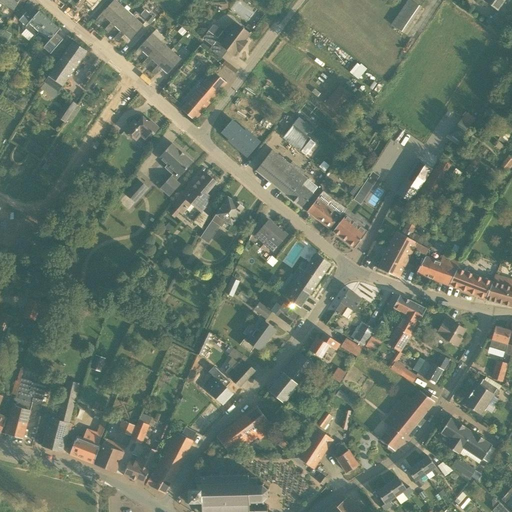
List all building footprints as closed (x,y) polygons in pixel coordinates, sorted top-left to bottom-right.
[(0,0),(0,11),(2,13),(7,5),(14,9),(19,0),(0,0)] [(111,23),(124,8),(115,0),(114,0),(96,21),(99,24),(105,17),(111,23)] [(407,0),(404,6),(415,14),(420,7),(410,0),(407,0)] [(484,0),(484,1),(497,10),(504,0),(484,0)] [(120,31),(134,16),(124,8),(111,23),(105,29),(109,32),(114,26),(120,31)] [(140,14),(145,19),(149,14),(144,10),(140,14)] [(39,32),(40,32),(50,20),(39,11),(33,18),(26,12),(19,20),(26,27),(25,28),(35,37),(39,32)] [(500,27),(505,19),(495,12),(490,19),(500,27)] [(154,18),(149,14),(145,19),(145,20),(150,24),(154,18)] [(130,40),(143,25),(134,16),(120,31),(114,38),(118,41),(124,34),(130,40)] [(50,20),(40,32),(50,41),(47,44),(44,48),(50,54),(64,39),(57,33),(60,29),(50,20)] [(249,34),(241,28),(236,24),(233,29),(229,26),(227,26),(223,31),(218,38),(208,31),(203,38),(212,46),(216,41),(221,45),(234,55),(237,50),(239,52),(247,41),(245,40),(249,34)] [(182,27),(177,31),(182,36),(186,31),(182,27)] [(6,31),(0,41),(0,43),(3,45),(5,42),(7,43),(12,34),(6,31)] [(148,57),(162,42),(152,33),(133,55),(137,58),(143,51),(148,57)] [(60,91),(87,51),(73,41),(46,81),(60,91)] [(158,65),(171,51),(162,42),(148,57),(142,63),(146,66),(152,60),(158,65)] [(167,74),(180,59),(171,51),(158,65),(152,72),(156,75),(161,69),(167,74)] [(358,78),(366,68),(357,61),(349,71),(358,78)] [(194,121),(227,82),(214,71),(181,109),(194,121)] [(325,103),(336,112),(350,93),(339,85),(325,103)] [(65,122),(77,104),(68,99),(64,106),(66,107),(59,118),(65,122)] [(465,112),(462,118),(472,123),(475,117),(465,112)] [(149,122),(143,117),(138,122),(135,119),(124,130),(134,139),(139,134),(146,140),(151,134),(152,135),(159,128),(150,120),(149,122)] [(300,152),(308,141),(311,138),(306,134),(310,129),(297,118),(282,138),(300,152)] [(232,121),(222,133),(233,143),(232,144),(247,157),(260,141),(247,131),(246,132),(232,121)] [(402,144),(392,138),(376,163),(386,169),(402,144)] [(179,174),(193,161),(172,141),(159,155),(167,163),(164,165),(172,173),(159,186),(168,194),(179,183),(175,179),(179,174)] [(291,164),(273,150),(256,171),(301,208),(315,191),(318,187),(302,175),(303,174),(291,164)] [(470,151),(465,158),(471,162),(476,166),(476,165),(481,159),(470,151)] [(507,156),(499,166),(507,172),(511,165),(511,160),(508,157),(507,156)] [(428,204),(440,183),(450,165),(444,161),(441,159),(429,178),(416,198),(428,204)] [(396,193),(410,203),(432,169),(418,160),(396,193)] [(190,212),(194,206),(201,212),(212,198),(206,193),(216,182),(205,173),(186,195),(181,191),(170,204),(175,207),(170,213),(175,218),(180,212),(182,214),(187,209),(190,212)] [(139,180),(126,195),(134,202),(148,187),(139,180)] [(348,187),(355,193),(359,188),(352,182),(348,187)] [(368,194),(361,189),(354,200),(360,204),(368,194)] [(220,226),(218,225),(223,218),(232,225),(243,208),(242,207),(242,204),(239,201),(236,202),(228,197),(200,237),(206,242),(208,243),(220,226)] [(330,229),(338,218),(340,215),(317,198),(307,211),(330,229)] [(423,213),(414,209),(403,230),(412,235),(423,213)] [(354,248),(355,247),(367,232),(345,216),(333,231),(354,248)] [(263,245),(278,227),(268,220),(254,237),(263,245)] [(273,252),(287,235),(278,227),(263,245),(273,252)] [(398,278),(412,249),(425,256),(429,249),(413,240),(395,231),(377,268),(398,278)] [(282,294),(281,296),(301,307),(330,265),(331,264),(317,254),(298,282),(291,277),(280,293),(282,294)] [(416,273),(449,285),(458,267),(461,261),(443,254),(441,261),(425,257),(416,273)] [(486,299),(494,282),(457,270),(458,267),(449,285),(486,299)] [(272,277),(264,271),(260,278),(268,284),(272,277)] [(511,280),(496,276),(494,282),(486,299),(511,306),(511,280)] [(237,286),(240,281),(231,277),(229,282),(237,286)] [(233,296),(237,286),(229,282),(225,293),(233,296)] [(347,318),(352,311),(361,298),(349,290),(341,302),(335,311),(342,316),(342,315),(347,318)] [(394,361),(395,362),(397,360),(402,354),(400,352),(412,335),(417,326),(426,309),(400,295),(393,308),(403,314),(403,315),(396,327),(387,343),(398,351),(387,366),(389,367),(394,361)] [(301,307),(281,296),(276,303),(280,305),(275,314),(290,325),(298,315),(292,311),(296,305),(300,308),(301,308),(301,307)] [(35,320),(41,303),(29,298),(23,316),(35,320)] [(266,318),(271,312),(259,302),(254,309),(266,318)] [(0,317),(0,323),(8,327),(12,316),(2,312),(0,317)] [(260,350),(275,330),(263,320),(247,341),(245,339),(240,345),(250,352),(254,346),(260,350)] [(450,323),(445,320),(436,334),(458,346),(462,338),(461,337),(465,330),(451,321),(450,323)] [(374,329),(362,322),(360,325),(358,325),(351,337),(364,345),(374,329)] [(511,355),(511,352),(511,344),(507,343),(511,331),(495,326),(489,347),(496,349),(505,352),(504,353),(511,355)] [(202,356),(212,333),(207,331),(197,353),(202,356)] [(340,344),(324,334),(321,339),(317,337),(309,350),(321,358),(326,351),(332,355),(340,344)] [(377,349),(372,346),(376,339),(372,335),(365,346),(375,352),(377,349)] [(158,338),(156,344),(164,347),(167,341),(158,338)] [(359,345),(358,346),(346,338),(341,346),(358,356),(363,347),(359,345)] [(244,354),(233,348),(230,354),(228,355),(239,362),(233,368),(231,365),(225,372),(233,379),(232,380),(239,387),(255,370),(247,363),(242,358),(244,354)] [(299,383),(316,366),(300,353),(269,391),(283,402),(298,382),(299,383)] [(431,364),(425,360),(418,373),(417,374),(434,384),(443,370),(443,371),(450,360),(441,355),(435,365),(432,363),(431,364)] [(106,359),(96,356),(91,369),(101,373),(106,359)] [(509,361),(500,358),(494,376),(503,379),(509,361)] [(194,373),(201,379),(210,368),(203,363),(194,373)] [(213,376),(204,387),(209,391),(209,392),(215,398),(214,399),(220,404),(221,403),(222,404),(229,397),(227,396),(232,391),(226,386),(230,381),(213,366),(210,369),(208,371),(213,376)] [(338,367),(331,377),(339,382),(346,371),(338,367)] [(404,368),(400,374),(412,382),(416,376),(404,368)] [(21,378),(20,381),(17,395),(14,406),(13,406),(8,424),(5,434),(23,439),(32,402),(42,404),(47,385),(35,383),(35,381),(21,378)] [(498,388),(483,379),(480,384),(478,383),(474,389),(469,397),(465,403),(481,414),(494,394),(497,396),(500,390),(498,388)] [(15,380),(12,393),(17,395),(20,381),(17,381),(15,380)] [(58,419),(51,418),(43,447),(62,452),(71,420),(79,383),(67,380),(58,419)] [(335,393),(353,407),(357,400),(339,387),(335,393)] [(397,405),(389,414),(396,419),(380,439),(387,445),(394,451),(435,402),(434,401),(437,398),(428,392),(423,389),(421,391),(419,389),(411,398),(410,397),(405,394),(400,401),(407,406),(403,410),(397,405)] [(257,406),(217,437),(229,453),(243,442),(255,433),(258,437),(259,438),(267,432),(263,427),(270,422),(257,406)] [(347,410),(342,428),(346,429),(351,411),(347,410)] [(105,412),(97,432),(101,439),(110,414),(105,412)] [(324,429),(333,417),(326,412),(317,424),(324,429)] [(142,444),(149,425),(148,425),(151,417),(141,413),(136,426),(122,420),(118,431),(132,436),(131,439),(142,444)] [(458,423),(450,418),(440,433),(450,439),(446,446),(459,454),(463,448),(482,460),(492,445),(483,440),(484,439),(478,435),(477,436),(465,427),(459,423),(458,423)] [(151,475),(146,484),(151,486),(151,487),(165,494),(193,440),(192,440),(196,433),(187,428),(183,435),(175,431),(151,475)] [(299,457),(314,469),(334,440),(318,428),(299,457)] [(101,445),(99,444),(83,438),(77,436),(69,455),(84,460),(93,464),(101,445)] [(353,469),(356,467),(356,465),(358,464),(343,443),(335,447),(336,448),(332,451),(346,472),(351,469),(353,469)] [(115,472),(123,452),(103,444),(95,464),(115,472)] [(132,454),(127,466),(123,475),(144,483),(157,450),(145,446),(145,448),(141,457),(132,454)] [(427,457),(417,464),(424,474),(429,471),(432,475),(434,474),(435,476),(440,473),(436,467),(434,468),(427,457)] [(461,472),(460,474),(468,479),(475,469),(457,457),(451,466),(461,472)] [(445,465),(443,462),(437,466),(445,476),(453,471),(446,465),(445,465)] [(419,478),(424,474),(417,464),(408,470),(419,487),(423,485),(419,478)] [(249,477),(248,473),(247,473),(247,475),(239,476),(239,473),(238,473),(238,476),(230,476),(230,473),(228,473),(228,474),(221,474),(219,474),(219,476),(212,476),(212,474),(210,474),(210,476),(202,476),(200,475),(199,476),(201,477),(201,478),(195,478),(195,485),(197,485),(197,488),(188,489),(188,502),(201,501),(201,511),(267,511),(267,505),(263,505),(263,503),(264,503),(263,501),(267,497),(269,498),(269,497),(267,496),(267,490),(269,490),(269,488),(267,489),(263,486),(264,483),(262,483),(261,485),(257,485),(257,477),(256,477),(256,478),(249,478),(249,477)] [(322,485),(327,478),(323,475),(318,481),(322,485)] [(398,477),(387,484),(395,496),(402,491),(406,496),(413,491),(410,487),(406,489),(405,488),(398,477)] [(385,510),(392,505),(389,501),(395,496),(387,484),(376,492),(385,504),(382,505),(385,510)] [(454,501),(458,505),(466,496),(462,492),(454,501)] [(359,511),(358,511),(353,505),(346,498),(337,507),(336,506),(329,511),(359,511)] [(508,511),(500,503),(494,508),(493,510),(495,511),(508,511)]
